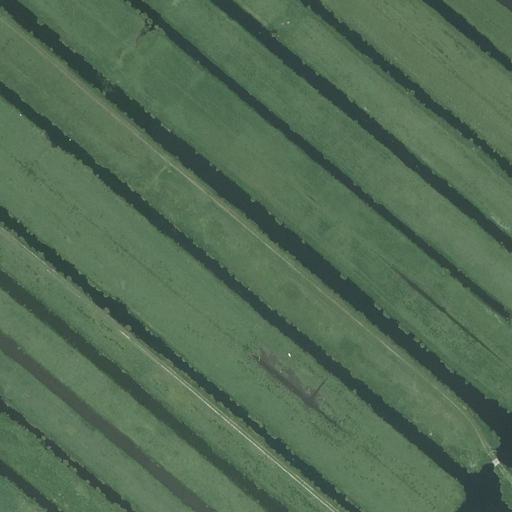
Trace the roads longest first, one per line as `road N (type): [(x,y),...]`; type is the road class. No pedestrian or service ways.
road 1 (track): [(511,486),(472,422),(436,385),(0,19)]
road 2 (track): [(337,511),(0,232)]
